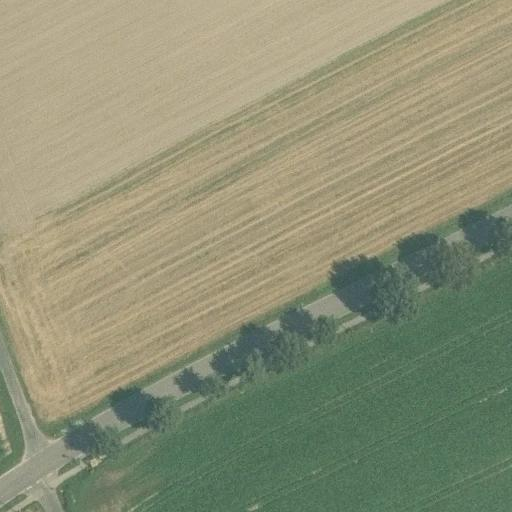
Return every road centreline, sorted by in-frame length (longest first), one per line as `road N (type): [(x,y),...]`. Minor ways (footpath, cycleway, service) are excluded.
road 1 (tertiary): [(42,468),(511,222)]
road 2 (track): [(0,352),(42,468)]
